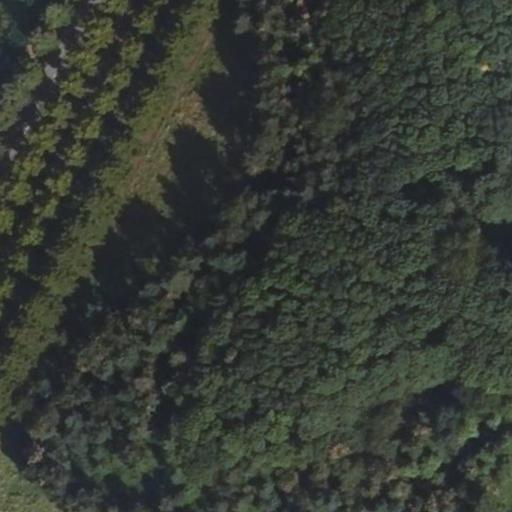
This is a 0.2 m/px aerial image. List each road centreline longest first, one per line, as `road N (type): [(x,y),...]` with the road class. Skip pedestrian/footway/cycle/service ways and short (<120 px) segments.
road 1 (primary): [(0,344),(178,0)]
road 2 (primary): [(94,0),(0,182)]
